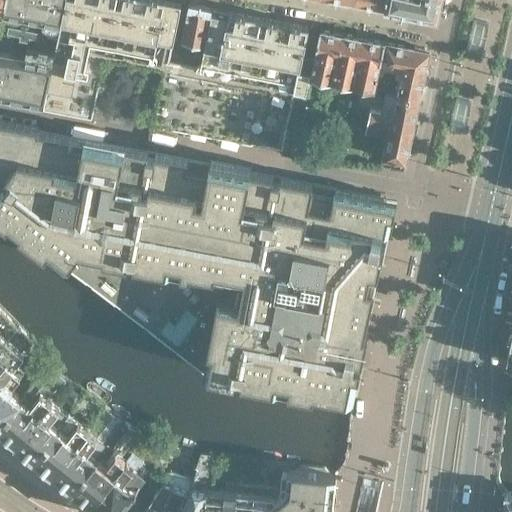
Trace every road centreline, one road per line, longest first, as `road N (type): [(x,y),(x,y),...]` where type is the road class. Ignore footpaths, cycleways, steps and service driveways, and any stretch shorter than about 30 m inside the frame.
road 1 (residential): [(412,187),(0,109)]
road 2 (residential): [(474,279),(443,323),(430,364),(407,511)]
road 3 (residential): [(450,34),(255,0)]
road 4 (residential): [(412,187),(450,34)]
road 5 (residential): [(463,511),(475,379)]
